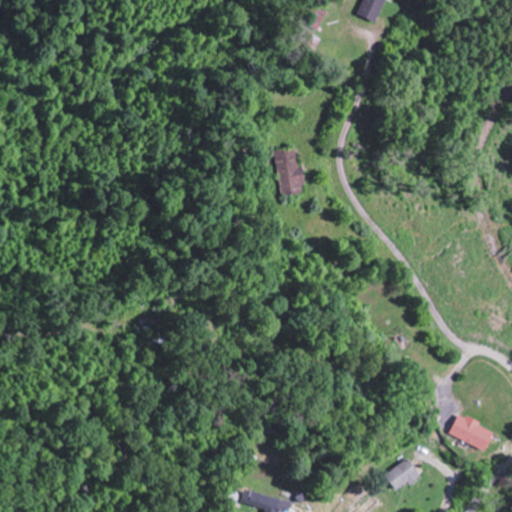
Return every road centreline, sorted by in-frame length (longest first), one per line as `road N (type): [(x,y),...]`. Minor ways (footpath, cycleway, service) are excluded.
road 1 (residential): [(511,376),(444,333),(343,187),(338,149),(357,90)]
road 2 (residential): [(511,279),(485,228),(477,177),(482,142),(511,87)]
